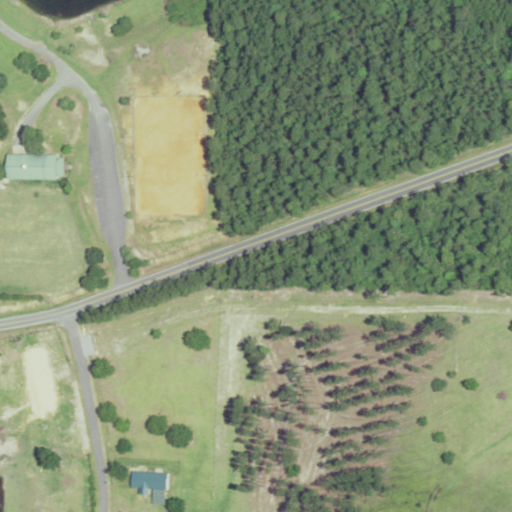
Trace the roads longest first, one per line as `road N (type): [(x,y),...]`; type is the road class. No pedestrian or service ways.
road 1 (residential): [(0,328),(68,316),(511,151)]
road 2 (residential): [(105,511),(93,415),(68,316)]
